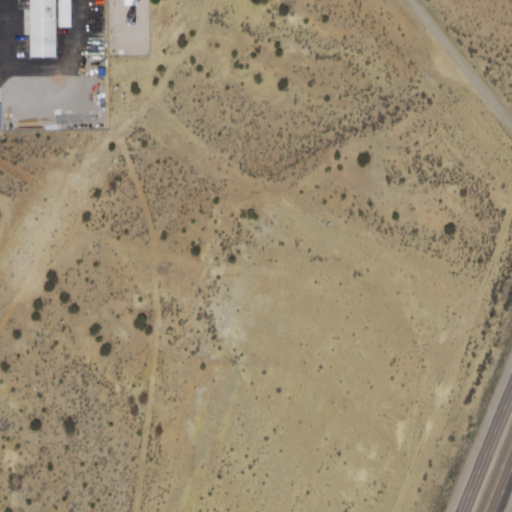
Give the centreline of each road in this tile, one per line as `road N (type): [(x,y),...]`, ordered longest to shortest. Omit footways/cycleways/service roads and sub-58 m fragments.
road 1 (residential): [(511,126),(411,0)]
road 2 (trunk): [(511,398),(465,511)]
